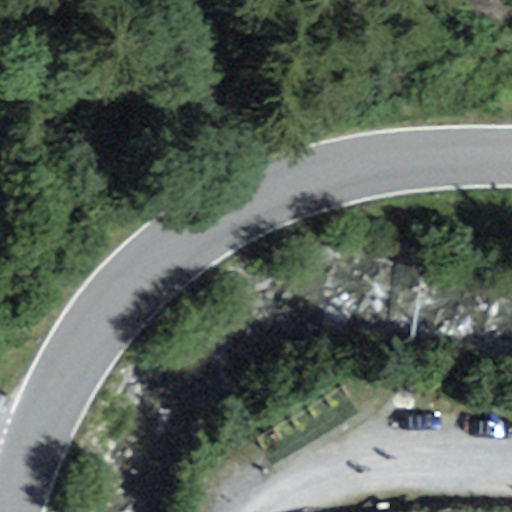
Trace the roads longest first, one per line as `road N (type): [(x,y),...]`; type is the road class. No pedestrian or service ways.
road 1 (tertiary): [(511,159),(405,162),(298,184),(202,228),(125,293),(69,370),(29,456),(16,511)]
road 2 (track): [(252,511),(321,480),(511,477)]
